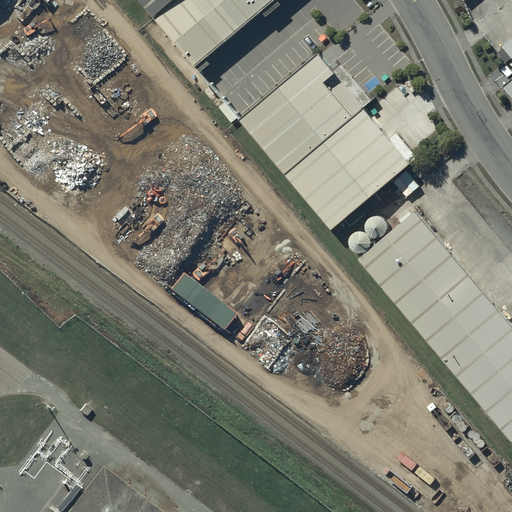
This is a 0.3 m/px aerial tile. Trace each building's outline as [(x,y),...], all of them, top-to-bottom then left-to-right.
[(147,0),(155,9),(165,0),(147,0)] [(165,0),(155,9),(197,59),(261,5),(267,12),(274,5),(280,0),(165,0)] [(405,146),(312,36),(230,105),(322,215),(405,146)] [(511,37),(506,42),(511,48),(511,69),(502,77),(511,89),(511,37)] [(511,322),(419,211),(361,259),(511,438),(511,322)] [(181,275),(170,290),(223,331),(235,316),(181,275)]
